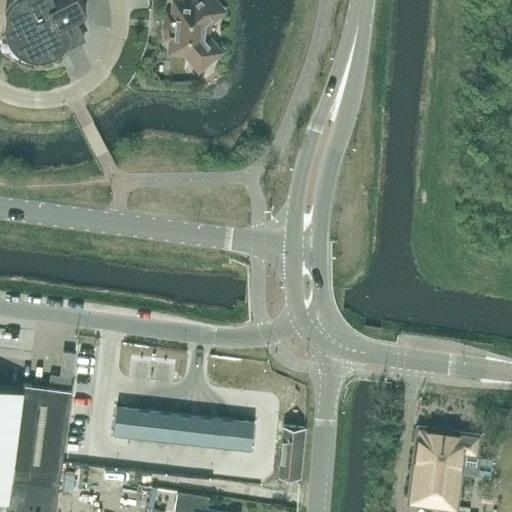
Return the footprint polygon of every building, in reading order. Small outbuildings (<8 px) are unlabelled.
[(9,0),(9,1),(5,9),(4,18),(5,27),(8,35),(13,42),(20,47),(27,51),(36,52),(44,52),(53,49),(55,54),(56,53),(55,52),(77,42),(77,43),(78,42),(77,39),(83,36),(72,13),(85,6),(82,0),(9,0)] [(222,10),(213,0),(192,0),(190,3),(174,1),(173,16),(170,16),(168,22),(169,22),(168,30),(167,30),(168,37),(171,37),(170,51),(185,52),(190,58),(194,61),(199,62),(204,62),(208,59),(211,55),(213,50),(212,45),(210,41),(205,35),(207,23),(222,10)] [(222,71),(214,85),(224,90),(232,77),(222,71)] [(62,352),(59,374),(71,376),(74,353),(62,352)] [(95,372),(93,399),(116,401),(118,374),(95,372)] [(21,383),(20,387),(0,383),(0,497),(7,499),(4,511),(54,511),(72,390),(21,383)] [(132,406),(115,404),(112,432),(130,434),(132,406)] [(236,418),(233,446),(250,447),(253,420),(236,418)] [(416,425),(407,506),(452,511),(456,511),(464,454),(477,456),(479,435),(416,425)] [(282,426),(276,477),(286,477),(285,483),(297,484),(298,477),(302,477),(305,428),(282,426)] [(83,458),(119,464),(123,444),(87,437),(83,458)] [(490,448),(490,466),(504,467),(505,449),(490,448)] [(232,511),(208,507),(209,495),(177,491),(173,511),(232,511)]
